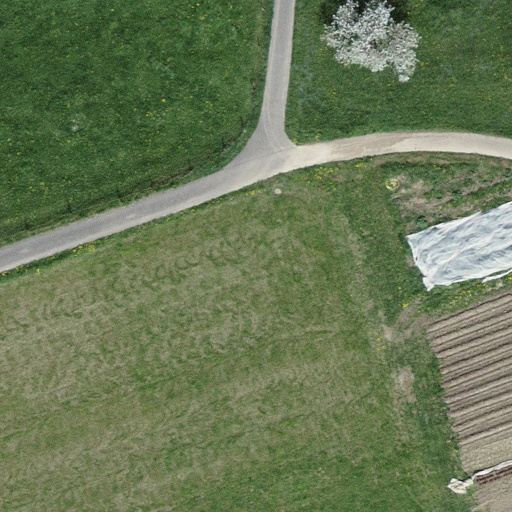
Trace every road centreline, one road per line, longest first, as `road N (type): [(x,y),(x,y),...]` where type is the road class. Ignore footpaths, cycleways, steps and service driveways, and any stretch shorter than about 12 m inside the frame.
road 1 (track): [(0,260),(224,180),(261,137),(285,0)]
road 2 (track): [(224,180),(371,145),(511,152)]
